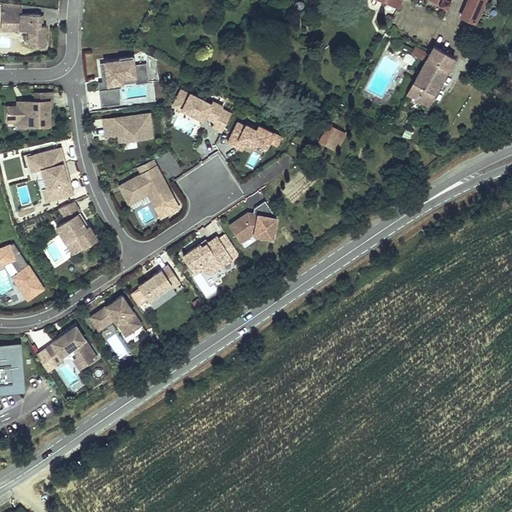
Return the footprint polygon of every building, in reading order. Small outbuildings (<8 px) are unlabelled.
[(474,22),(484,0),(468,0),(461,16),(474,22)] [(22,14),(22,4),(3,3),(2,23),(12,23),(12,30),(29,30),(29,45),(45,46),(46,25),(43,25),(38,25),(39,21),(41,21),(41,15),(22,14)] [(426,60),(409,89),(430,101),(453,57),(434,46),(429,55),(426,60)] [(429,55),(415,47),(412,53),(426,60),(429,55)] [(134,65),(133,58),(100,63),(103,81),(99,82),(102,106),(120,103),(118,88),(121,87),(120,77),(135,75),(136,84),(149,82),(146,63),(134,65)] [(179,109),(171,125),(193,135),(202,116),(215,122),(212,127),(221,132),(230,113),(180,90),(173,105),(179,109)] [(49,92),(32,93),(32,101),(25,101),(25,106),(15,106),(4,107),(5,122),(15,122),(15,126),(47,125),(47,108),(50,108),(49,92)] [(104,119),(106,135),(121,133),(122,140),(152,137),(150,114),(104,119)] [(256,131),(238,122),(227,144),(250,155),(253,148),(264,153),(269,143),(275,146),(280,136),(259,125),(256,131)] [(329,123),(320,141),(326,144),(335,126),(329,123)] [(346,132),(335,126),(326,144),(336,149),(346,132)] [(62,147),(31,155),(36,171),(42,169),(46,168),(54,199),(74,193),(71,181),(69,181),(64,163),(66,162),(62,147)] [(153,159),(139,167),(142,173),(121,184),(124,189),(122,190),(129,203),(149,193),(156,206),(174,197),(153,159)] [(46,168),(42,169),(48,187),(44,189),(47,201),(54,199),(46,168)] [(246,214),(230,225),(241,242),(253,234),(273,238),(277,218),(266,201),(255,208),(254,215),(246,214)] [(74,202),(60,207),(68,220),(78,213),(87,228),(89,226),(74,202)] [(68,220),(57,227),(66,241),(77,234),(85,246),(98,238),(89,226),(87,228),(78,213),(68,220)] [(225,233),(220,236),(231,250),(235,246),(225,233)] [(77,234),(66,241),(74,253),(85,246),(77,234)] [(201,244),(184,255),(193,270),(201,265),(205,271),(213,272),(233,259),(218,236),(209,242),(202,246),(201,244)] [(0,249),(0,265),(11,261),(19,273),(14,276),(24,291),(23,292),(28,300),(44,289),(14,244),(0,249)] [(181,282),(169,265),(152,277),(153,279),(150,281),(148,279),(139,285),(149,300),(172,284),(174,287),(181,282)] [(91,317),(100,330),(115,319),(126,335),(142,324),(123,295),(114,301),(115,303),(111,306),(110,304),(91,317)] [(97,358),(76,326),(52,341),(53,343),(46,348),(56,363),(64,358),(62,355),(72,348),(74,351),(78,356),(85,366),(97,358)] [(20,340),(0,341),(0,390),(24,389),(20,340)] [(74,351),(72,348),(62,355),(64,358),(74,351)] [(80,369),(85,366),(78,356),(74,359),(80,369)]
